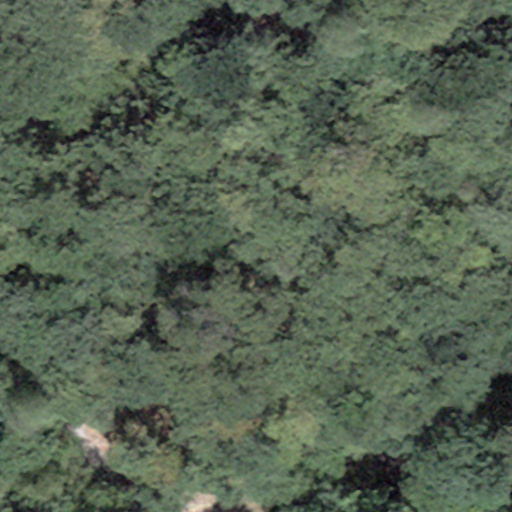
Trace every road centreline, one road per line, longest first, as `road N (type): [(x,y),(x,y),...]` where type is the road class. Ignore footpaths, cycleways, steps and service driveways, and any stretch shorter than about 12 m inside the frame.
road 1 (track): [(0,315),(59,391),(90,464),(133,511)]
road 2 (track): [(249,511),(340,457),(394,462),(432,511)]
